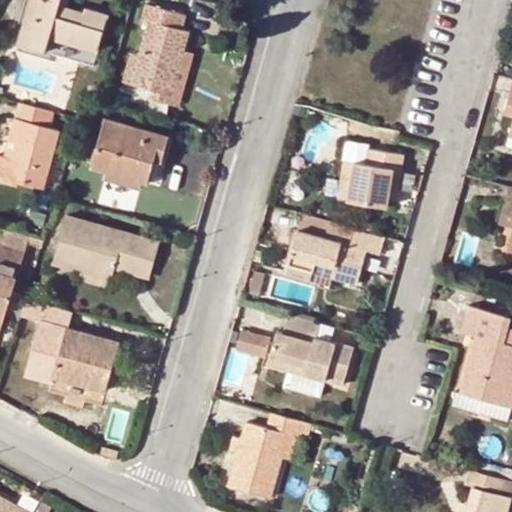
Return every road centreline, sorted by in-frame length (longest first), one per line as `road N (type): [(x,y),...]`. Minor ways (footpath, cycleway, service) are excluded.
road 1 (residential): [(296,3),(159,511)]
road 2 (residential): [(483,0),(396,335),(396,400)]
road 3 (residential): [(151,511),(0,428)]
